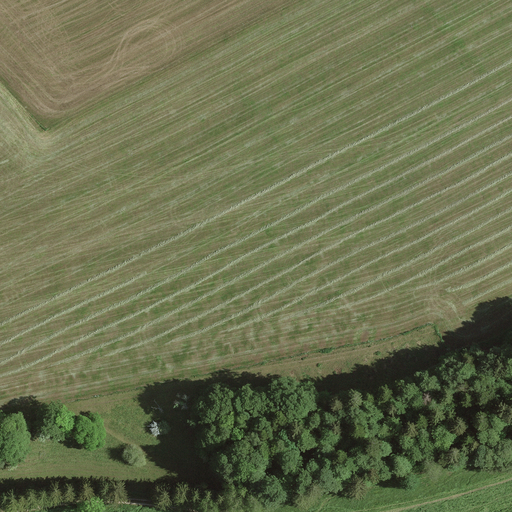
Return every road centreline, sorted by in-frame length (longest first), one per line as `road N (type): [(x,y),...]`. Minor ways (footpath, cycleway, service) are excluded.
road 1 (track): [(237,511),(133,501),(5,511)]
road 2 (track): [(129,396),(0,425)]
